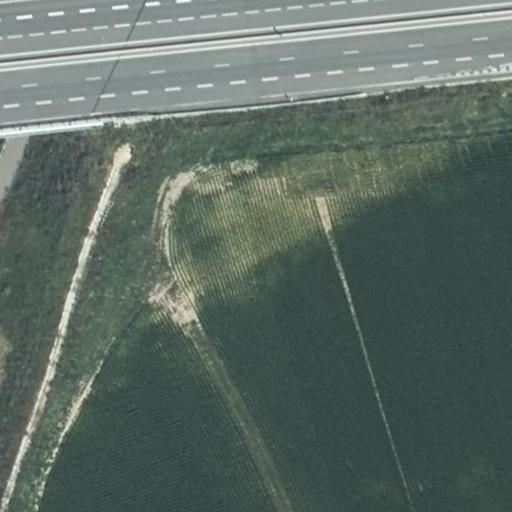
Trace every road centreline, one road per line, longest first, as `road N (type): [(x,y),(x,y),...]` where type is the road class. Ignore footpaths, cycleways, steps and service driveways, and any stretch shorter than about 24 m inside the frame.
road 1 (trunk): [(0,88),(511,35)]
road 2 (trunk): [(365,0),(0,38)]
road 3 (track): [(170,271),(310,511)]
road 4 (track): [(90,0),(0,202)]
